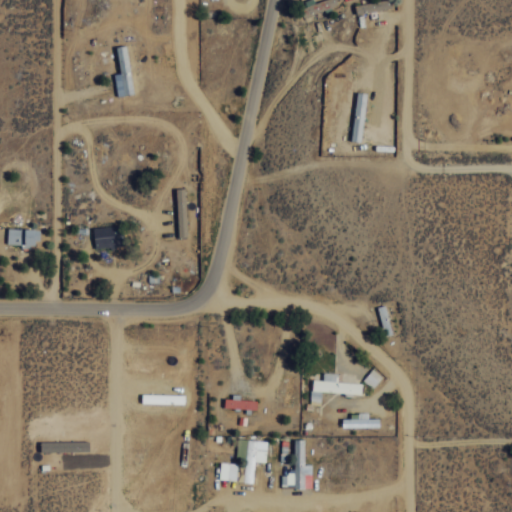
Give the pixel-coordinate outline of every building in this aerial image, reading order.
[(392,9),(390,0),(384,0),(355,3),(356,12),(392,9)] [(135,92),(125,44),(116,46),(121,72),(113,73),(118,95),(135,92)] [(350,139),(360,141),(368,93),(358,91),(350,139)] [(187,236),(185,187),(177,187),(178,236),(187,236)] [(92,227),(95,248),(121,244),(119,224),(92,227)] [(7,243),(38,243),(38,228),(7,227),(7,243)] [(373,387),(382,376),(372,368),(363,379),(373,387)] [(321,391),(361,393),(362,382),(337,381),(337,372),(323,371),(323,379),(311,378),(310,403),(321,404),(321,391)] [(184,394),(141,393),(141,402),(184,403),(184,394)] [(256,408),(256,399),(239,399),(240,396),(224,396),(224,407),(256,408)] [(342,426),(379,427),(379,418),(368,418),(368,412),(350,412),(350,418),(342,417),(342,426)] [(267,440),(237,438),(235,462),(220,460),(219,479),(253,482),(254,461),(265,462),(267,440)] [(304,464),(304,438),(294,439),(295,471),(286,471),(286,487),(312,486),(311,464),(304,464)] [(89,449),(89,440),(40,441),(40,451),(89,449)]
